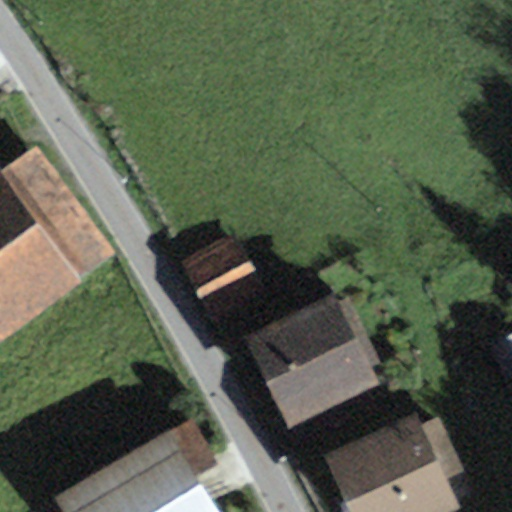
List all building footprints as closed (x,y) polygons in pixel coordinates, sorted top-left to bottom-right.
[(2,171),(0,167),(0,338),(118,251),(39,143),(2,171)] [(233,230),(183,257),(218,320),(268,292),(233,230)] [(336,290),(245,336),(289,423),(380,377),(374,365),(382,361),(348,295),(341,299),(336,290)] [(511,334),(491,342),(504,380),(511,376),(511,334)] [(219,461),(192,415),(58,494),(68,511),(216,511),(194,475),(219,461)] [(415,415),(328,454),(353,511),(449,511),(457,509),(454,502),(471,494),(438,418),(420,426),(415,415)]
